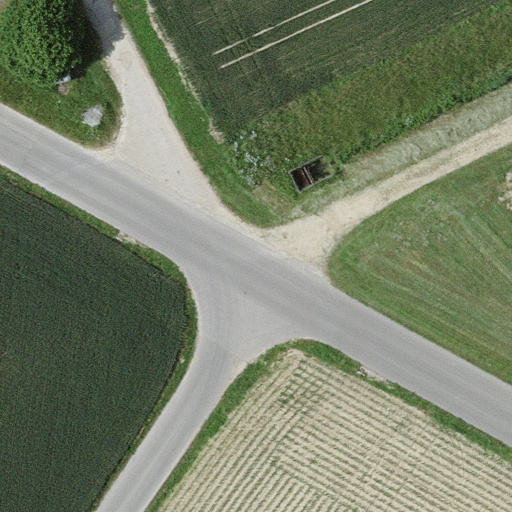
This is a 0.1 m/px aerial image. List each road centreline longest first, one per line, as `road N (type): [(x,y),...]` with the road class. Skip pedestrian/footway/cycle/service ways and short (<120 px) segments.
road 1 (tertiary): [(0,138),(266,286)]
road 2 (track): [(266,286),(353,206),(511,129)]
road 3 (tertiary): [(266,286),(511,420)]
road 4 (unclassified): [(266,286),(119,511)]
road 5 (track): [(99,0),(146,108),(175,235)]
